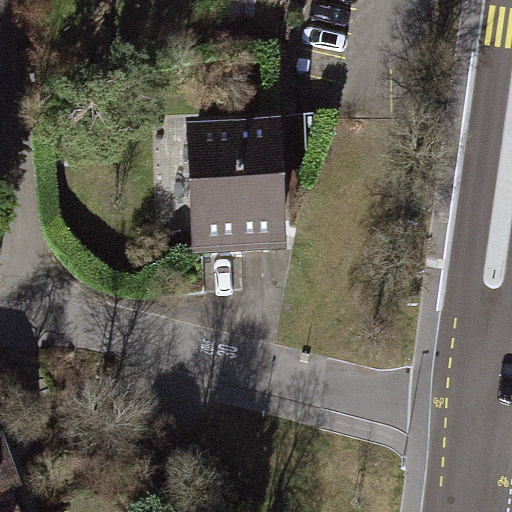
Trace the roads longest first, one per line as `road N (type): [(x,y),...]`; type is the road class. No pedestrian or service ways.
road 1 (residential): [(478,425),(30,308)]
road 2 (secondary): [(511,160),(478,425)]
road 3 (residential): [(30,308),(0,57)]
